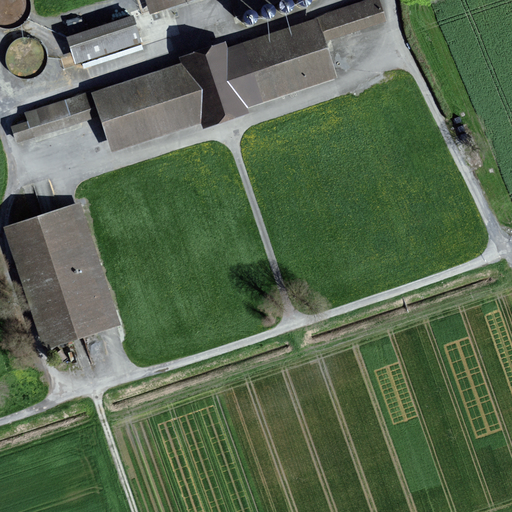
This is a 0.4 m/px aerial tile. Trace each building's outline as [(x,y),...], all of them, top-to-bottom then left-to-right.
[(0,0),(0,20),(22,21),(22,0),(0,0)] [(149,0),(153,10),(184,0),(149,0)] [(232,0),(238,21),(315,1),(315,0),(232,0)] [(183,66),(30,114),(33,123),(17,128),(20,139),(102,113),(114,149),(204,121),(205,126),(248,113),(246,107),(339,78),(326,38),(380,21),(373,2),(229,47),(227,40),(179,55),(183,66)] [(141,41),(133,17),(70,37),(78,62),(141,41)] [(12,37),(10,72),(37,73),(38,38),(12,37)] [(117,322),(79,207),(8,230),(46,345),(117,322)]
